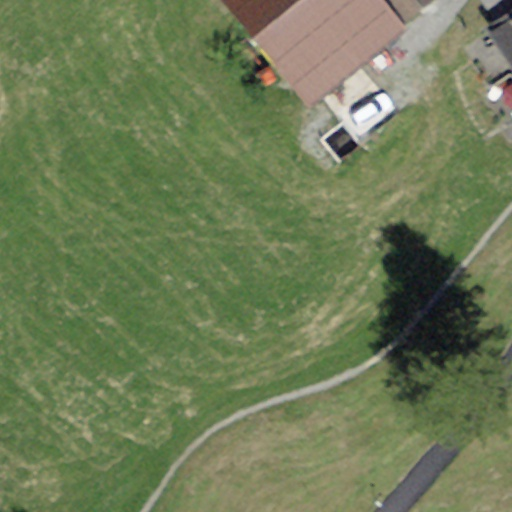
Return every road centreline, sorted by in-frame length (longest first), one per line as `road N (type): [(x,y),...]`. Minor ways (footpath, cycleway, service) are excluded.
road 1 (track): [(145,511),(211,432),(387,351),(511,209)]
road 2 (residential): [(397,511),(511,362)]
